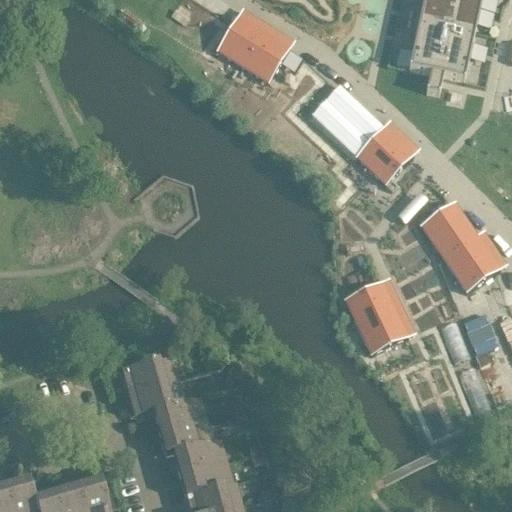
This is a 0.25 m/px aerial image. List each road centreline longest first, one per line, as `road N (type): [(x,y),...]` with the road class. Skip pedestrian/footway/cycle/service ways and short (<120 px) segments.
road 1 (residential): [(25,421),(30,460),(64,469),(128,449)]
road 2 (residential): [(128,449),(55,400),(25,421)]
